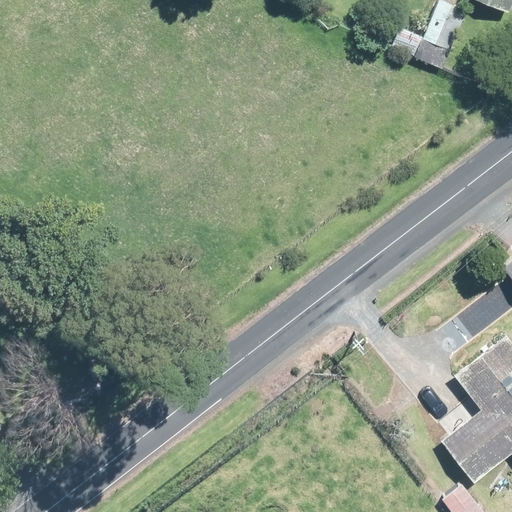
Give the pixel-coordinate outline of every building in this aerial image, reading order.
[(472,9),(454,1),(451,0),(445,0),(429,37),(455,48),(472,9)] [(511,0),(492,0),(511,8),(511,0)] [(399,30),(408,7),(393,1),(385,25),(399,30)] [(479,391),(439,422),(481,476),(511,451),(511,330),(462,370),(479,391)] [(462,511),(482,511),(489,507),(467,479),(448,494),(462,511)]
